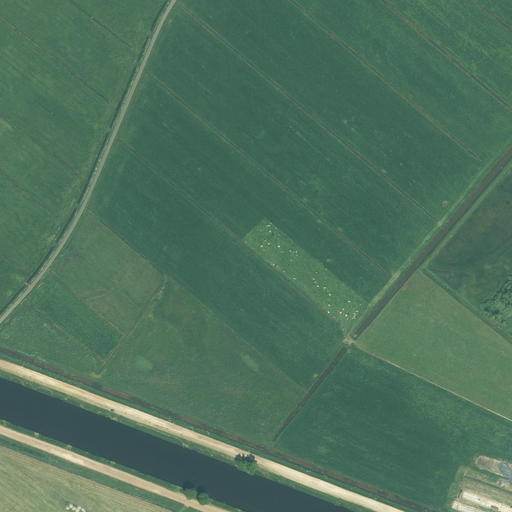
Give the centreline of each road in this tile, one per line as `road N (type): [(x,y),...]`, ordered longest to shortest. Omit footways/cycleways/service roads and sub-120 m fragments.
road 1 (track): [(391,511),(0,364)]
road 2 (unclassified): [(0,320),(76,220),(174,0)]
road 3 (track): [(213,511),(0,430)]
